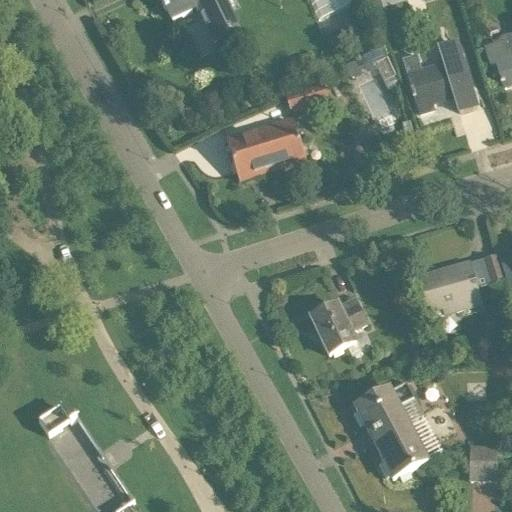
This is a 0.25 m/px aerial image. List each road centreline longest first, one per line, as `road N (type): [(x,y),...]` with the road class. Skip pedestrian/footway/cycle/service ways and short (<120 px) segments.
road 1 (residential): [(201,277),(511,177)]
road 2 (residential): [(201,277),(41,0)]
road 3 (residential): [(332,511),(201,277)]
